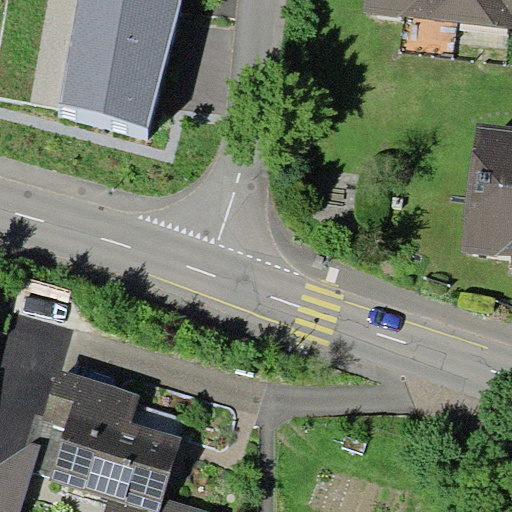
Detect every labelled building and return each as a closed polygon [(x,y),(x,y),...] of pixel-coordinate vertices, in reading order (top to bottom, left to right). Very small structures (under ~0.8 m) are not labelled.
[(77,0),(57,102),(151,126),(183,4),(183,0),(77,0)] [(511,0),(362,0),(361,13),(511,31),(511,0)] [(511,125),(477,121),(460,249),(511,255),(511,125)] [(214,511),(165,496),(182,439),(129,423),(138,394),(58,369),(41,423),(65,430),(50,479),(109,497),(104,511),(214,511)] [(20,511),(40,445),(31,442),(0,462),(0,511),(20,511)]
